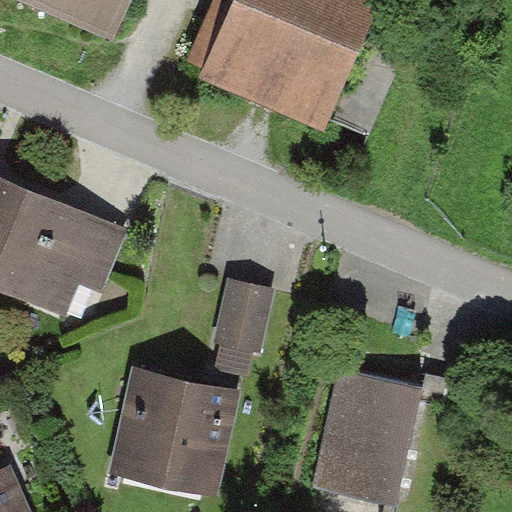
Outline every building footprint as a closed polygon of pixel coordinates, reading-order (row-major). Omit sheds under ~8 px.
[(24,0),(126,42),(144,0),(24,0)] [(326,125),(373,0),(212,0),(185,72),(326,125)] [(106,289),(130,229),(0,177),(0,282),(70,310),(82,279),(106,289)] [(274,288),(225,276),(209,339),(259,351),(274,288)] [(235,393),(129,368),(105,471),(211,496),(235,393)] [(423,389),(340,370),(313,485),(396,504),(423,389)] [(0,511),(28,511),(8,467),(0,470),(0,511)]
